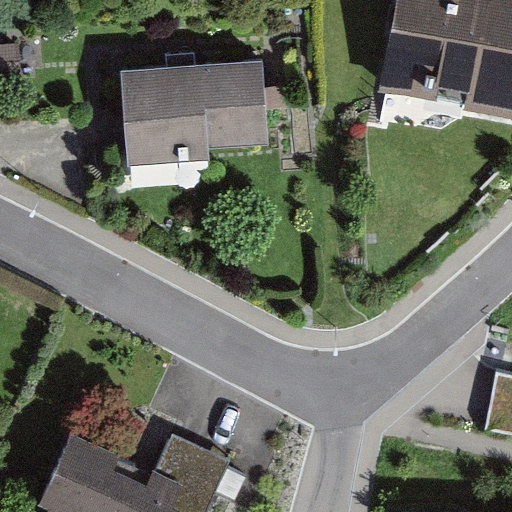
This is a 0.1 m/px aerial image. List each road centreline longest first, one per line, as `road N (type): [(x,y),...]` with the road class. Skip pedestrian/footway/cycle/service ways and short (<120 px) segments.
road 1 (residential): [(0,227),(254,361),(340,382)]
road 2 (residential): [(340,382),(401,360),(511,259)]
road 3 (residential): [(340,382),(341,430),(323,511)]
